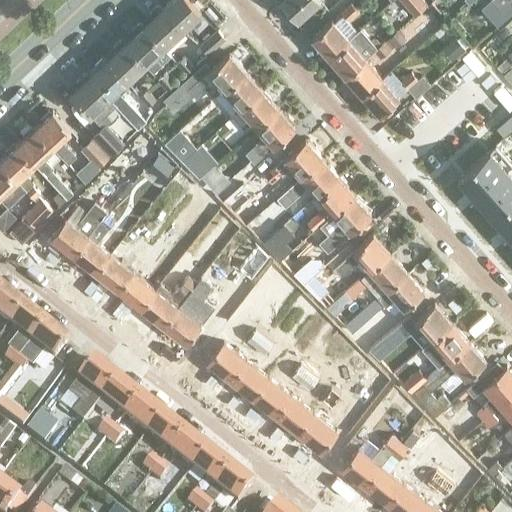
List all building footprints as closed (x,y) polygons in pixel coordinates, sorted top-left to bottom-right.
[(170,0),(163,8),(182,28),(200,11),(190,0),(170,0)] [(291,14),(297,21),(320,1),(319,0),(280,0),(280,1),(282,4),(278,8),(287,18),(291,14)] [(391,1),(384,7),(390,14),(406,0),(410,0),(419,10),(427,3),(423,0),(392,0),(391,1)] [(491,0),(499,8),(489,17),(498,27),(511,14),(511,0),(491,0)] [(329,56),(348,39),(338,27),(347,19),(349,21),(359,12),(351,2),(312,37),(329,56)] [(163,45),(182,28),(163,8),(162,8),(160,6),(156,6),(150,12),(150,15),(152,18),(145,24),(163,45)] [(163,45),(145,24),(144,25),(142,23),(138,23),(131,29),(131,32),(133,35),(127,41),(146,62),(154,70),(162,63),(156,57),(164,50),(161,47),(163,45)] [(226,39),(218,28),(199,44),(208,54),(226,39)] [(370,39),(361,28),(348,39),(329,56),(346,76),(365,58),(374,51),(382,44),(381,43),(376,37),(373,37),(370,39)] [(406,38),(398,29),(384,40),(381,43),(382,44),(374,51),(379,58),(394,45),(395,47),(406,38)] [(451,60),(465,48),(455,36),(441,48),(451,60)] [(390,76),(416,46),(407,38),(380,68),(390,76)] [(146,62),(127,41),(126,42),(123,40),(120,40),(113,46),(113,49),(115,52),(109,58),(128,79),(146,62)] [(502,74),(511,64),(511,49),(507,54),(508,56),(496,66),(502,74)] [(224,90),(245,71),(229,52),(188,88),(197,98),(217,81),(224,90)] [(176,63),(185,73),(194,66),(185,55),(176,63)] [(128,79),(109,58),(107,59),(105,57),(101,57),(95,63),(95,66),(97,69),(90,76),(109,96),(116,104),(120,108),(128,101),(117,89),(128,79)] [(365,58),(346,76),(362,94),(382,77),(365,58)] [(511,64),(502,74),(511,84),(511,64)] [(407,88),(415,98),(439,77),(432,68),(423,76),(422,75),(418,78),(411,71),(391,88),(382,77),(362,94),(379,114),(399,96),(398,96),(407,88)] [(224,90),(240,108),(262,89),(245,71),(224,90)] [(166,90),(175,82),(166,72),(157,79),(166,90)] [(109,96),(90,76),(89,77),(87,74),(83,74),(76,80),(76,84),(78,86),(71,93),(90,114),(101,126),(92,134),(111,155),(125,143),(107,124),(111,120),(106,113),(116,104),(109,96)] [(138,95),(148,106),(156,99),(147,88),(138,95)] [(256,126),(278,107),(262,89),(240,108),(256,126)] [(164,141),(195,111),(185,100),(153,130),(164,141)] [(278,107),(256,126),(264,135),(254,144),(255,145),(246,154),(253,163),(295,126),(278,107)] [(71,131),(53,110),(51,112),(49,110),(41,117),(43,119),(35,127),(54,147),(67,163),(76,155),(62,139),(71,131)] [(461,114),(445,127),(454,138),(470,124),(461,114)] [(511,129),(511,122),(507,117),(503,121),(502,122),(509,131),(511,129)] [(503,137),(509,131),(502,122),(495,128),(503,137)] [(54,147),(35,127),(33,129),(31,126),(23,134),(25,136),(18,143),(36,163),(60,190),(67,198),(73,192),(52,169),(53,167),(43,156),(54,147)] [(180,129),(165,142),(182,160),(197,147),(180,129)] [(97,167),(111,155),(92,134),(92,135),(93,136),(91,137),(92,138),(80,148),(97,167)] [(136,136),(127,147),(135,154),(144,142),(136,136)] [(300,176),(322,157),(305,138),(265,174),(272,182),(281,174),(282,175),(290,169),(297,177),(299,174),(300,176)] [(214,151),(214,139),(200,139),(201,152),(214,151)] [(25,173),(26,172),(36,163),(18,143),(15,145),(13,143),(5,150),(7,152),(0,158),(0,161),(25,189),(34,198),(40,192),(31,183),(33,182),(25,173)] [(511,162),(495,144),(457,177),(470,192),(475,187),(478,191),(489,181),(491,183),(511,164),(511,162)] [(158,152),(147,166),(162,179),(174,165),(158,152)] [(317,194),(338,176),(322,157),(300,176),(276,197),(278,200),(274,203),(279,210),(308,185),(317,194)] [(262,158),(252,166),(261,176),(271,168),(262,158)] [(25,189),(0,161),(0,197),(7,206),(25,189)] [(485,198),(480,203),(492,216),(511,198),(511,164),(491,183),(493,185),(482,195),(485,198)] [(244,183),(253,194),(263,185),(255,174),(244,183)] [(338,176),(317,194),(325,204),(306,222),(313,230),(320,225),(354,194),(338,176)] [(230,180),(215,193),(222,200),(246,224),(257,214),(246,201),(253,194),(242,183),(237,189),(236,188),(230,180)] [(286,209),(296,220),(315,203),(305,192),(286,209)] [(354,194),(320,225),(327,233),(318,241),(327,251),(371,213),(354,194)] [(42,198),(24,215),(36,227),(53,209),(42,198)] [(511,198),(492,216),(504,230),(509,225),(511,228),(511,227),(511,198)] [(73,254),(106,210),(94,201),(86,211),(85,211),(75,225),(65,217),(50,236),(73,254)] [(95,271),(110,252),(97,242),(117,216),(108,208),(106,210),(73,254),(95,271)] [(158,281),(206,217),(197,211),(160,261),(151,253),(140,267),(158,281)] [(265,237),(280,228),(274,219),(259,229),(265,237)] [(276,230),(264,241),(280,260),(292,248),(287,242),(276,230)] [(370,269),(390,252),(373,233),(333,268),(340,275),(360,258),(370,269)] [(247,258),(239,269),(251,278),(269,256),(258,244),(247,258)] [(110,252),(95,271),(117,289),(132,270),(110,252)] [(390,252),(370,269),(387,289),(407,271),(390,252)] [(311,257),(294,272),(304,283),(314,273),(325,263),(319,258),(311,257)] [(160,282),(155,288),(140,306),(163,325),(204,273),(205,272),(196,264),(187,275),(188,275),(179,285),(178,284),(172,291),(160,282)] [(132,270),(117,289),(140,306),(155,288),(132,270)] [(407,271),(387,289),(378,296),(376,294),(344,323),(352,332),(383,304),(385,306),(395,297),(404,308),(424,290),(407,271)] [(265,272),(255,285),(267,295),(278,281),(265,272)] [(204,273),(163,325),(186,343),(201,324),(186,312),(212,280),(204,273)] [(314,273),(304,283),(319,298),(329,290),(314,273)] [(351,300),(368,285),(361,276),(343,291),(351,300)] [(1,288),(0,289),(0,317),(9,324),(24,305),(1,288)] [(432,339),(451,322),(434,302),(415,320),(404,317),(382,337),(389,345),(416,322),(432,339)] [(24,305),(9,324),(20,333),(31,342),(46,323),(24,305)] [(451,322),(432,339),(449,358),(468,341),(451,322)] [(46,323),(31,342),(45,353),(54,360),(69,341),(46,323)] [(256,329),(248,339),(256,346),(265,335),(256,329)] [(7,349),(10,351),(19,358),(22,353),(31,342),(20,333),(7,349)] [(265,335),(256,346),(264,352),(272,341),(265,335)] [(231,378),(246,359),(223,341),(208,360),(231,378)] [(378,341),(369,349),(379,360),(388,352),(378,341)] [(449,358),(428,377),(436,385),(456,367),(465,378),(485,360),(468,341),(449,358)] [(31,342),(22,353),(19,358),(27,365),(30,361),(35,365),(45,353),(31,342)] [(13,365),(19,358),(10,351),(4,359),(13,365)] [(15,367),(21,372),(27,365),(19,358),(13,365),(15,367)] [(253,395),(268,377),(246,359),(231,378),(253,395)] [(102,398),(117,379),(94,361),(79,380),(93,390),(74,414),(84,422),(102,398)] [(301,364),(292,375),(301,382),(309,370),(301,364)] [(501,404),(511,393),(511,371),(506,366),(484,385),(492,394),(482,403),(485,405),(486,404),(492,411),(501,404)] [(23,373),(21,372),(15,367),(0,385),(0,401),(2,399),(23,373)] [(411,391),(413,390),(422,382),(427,378),(418,368),(403,380),(411,391)] [(309,370),(301,382),(309,388),(318,377),(309,370)] [(268,377),(253,395),(276,413),(291,394),(268,377)] [(117,379),(102,398),(125,415),(140,397),(117,379)] [(424,384),(414,391),(436,416),(451,402),(442,393),(436,398),(430,391),(424,384)] [(393,385),(383,397),(414,425),(424,413),(393,385)] [(332,388),(323,399),(331,406),(340,395),(332,388)] [(511,393),(501,404),(511,416),(511,393)] [(298,431),(313,412),(291,394),(276,413),(298,431)] [(133,422),(147,433),(162,414),(140,397),(125,415),(133,422)] [(492,411),(486,404),(485,405),(476,413),(482,420),(492,411)] [(492,411),(482,421),(488,427),(498,418),(492,411)] [(313,412),(298,431),(321,449),(336,430),(313,412)] [(170,451),(184,432),(162,414),(147,433),(148,434),(158,442),(161,444),(170,451)] [(106,439),(116,427),(106,420),(97,432),(106,439)] [(0,451),(16,429),(10,424),(3,433),(0,437),(0,451)] [(116,427),(106,439),(114,446),(124,433),(116,427)] [(192,468),(207,449),(184,432),(170,451),(192,468)] [(393,450),(400,441),(391,434),(384,442),(383,442),(383,443),(392,450),(393,450)] [(409,448),(407,447),(400,441),(393,450),(394,451),(392,453),(399,459),(409,448)] [(392,450),(383,443),(371,458),(358,447),(343,466),(366,484),(381,465),(392,450)] [(438,463),(452,472),(461,457),(447,448),(438,463)] [(214,486),(229,467),(207,449),(192,468),(214,486)] [(149,473),(151,475),(161,462),(152,455),(150,457),(142,467),(142,468),(149,473)] [(497,460),(487,469),(492,475),(502,466),(497,460)] [(101,487),(113,468),(102,461),(90,480),(101,487)] [(159,481),(169,469),(161,462),(151,475),(159,481)] [(381,465),(366,484),(389,502),(403,483),(390,472),(381,465)] [(76,476),(64,467),(59,476),(70,484),(76,476)] [(237,504),(252,485),(229,467),(214,486),(237,504)] [(504,467),(495,474),(503,483),(511,476),(504,467)] [(436,470),(427,482),(435,488),(445,476),(436,470)] [(445,476),(435,488),(444,495),(454,484),(445,476)] [(19,496),(0,481),(0,511),(8,511),(12,506),(19,511),(36,488),(29,482),(19,496)] [(83,483),(78,490),(85,495),(90,488),(83,483)] [(403,483),(389,502),(401,511),(416,511),(426,500),(403,483)] [(213,505),(223,493),(214,486),(204,499),(213,505)] [(49,508),(54,511),(60,511),(73,498),(65,491),(49,508)] [(196,510),(204,499),(196,492),(187,503),(196,510)] [(198,511),(207,511),(213,505),(204,499),(196,510),(198,511)] [(440,511),(426,500),(416,511),(440,511)] [(52,511),(53,511),(40,502),(35,508),(34,507),(30,511),(52,511)] [(175,511),(192,511),(193,511),(185,503),(175,511)]
